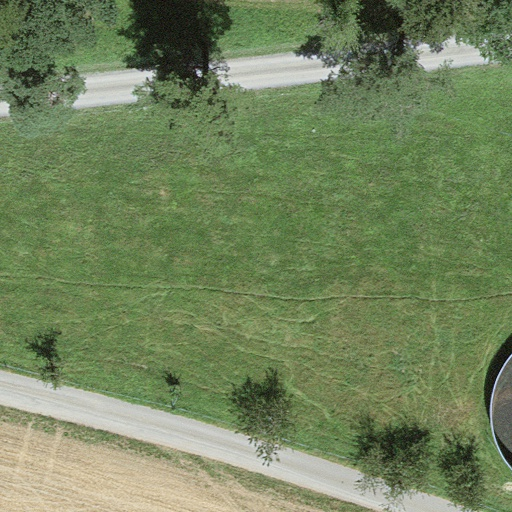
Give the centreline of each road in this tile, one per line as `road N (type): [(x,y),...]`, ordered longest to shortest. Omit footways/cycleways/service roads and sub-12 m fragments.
road 1 (track): [(0,85),(511,48)]
road 2 (track): [(0,384),(127,411),(442,511)]
